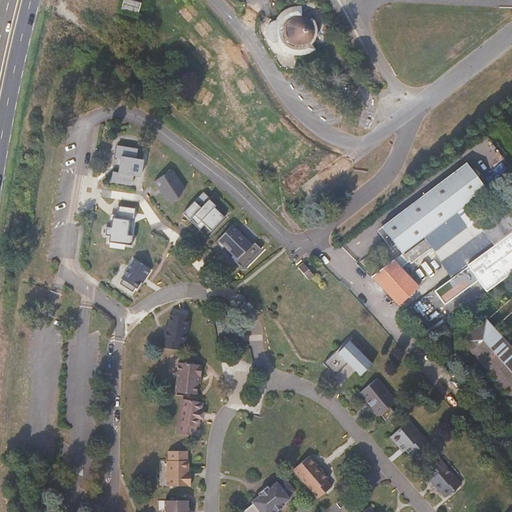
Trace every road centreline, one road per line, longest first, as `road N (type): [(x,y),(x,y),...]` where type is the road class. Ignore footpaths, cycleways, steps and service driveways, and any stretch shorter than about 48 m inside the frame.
road 1 (unclassified): [(292,240),(311,237),(394,168),(411,112)]
road 2 (residential): [(388,468),(318,394),(264,382)]
road 3 (residential): [(264,382),(217,424),(211,511)]
road 4 (trunk): [(0,147),(30,0)]
road 5 (unclassified): [(511,32),(411,112)]
road 6 (unclassified): [(411,112),(308,188)]
